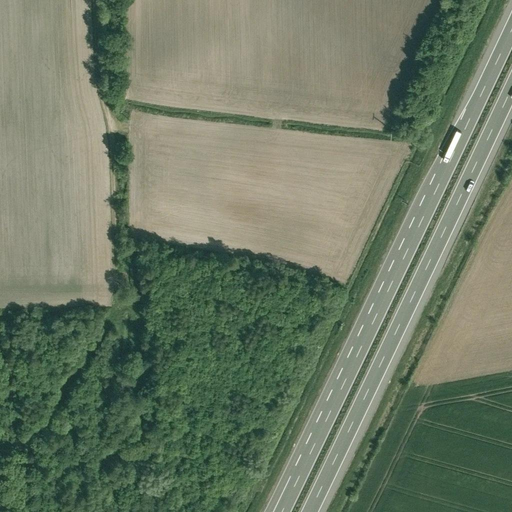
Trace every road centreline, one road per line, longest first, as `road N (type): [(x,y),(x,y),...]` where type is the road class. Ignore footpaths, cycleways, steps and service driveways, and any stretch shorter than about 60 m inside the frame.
road 1 (motorway): [(511,28),(306,459)]
road 2 (motorway): [(308,511),(511,83)]
road 3 (track): [(95,0),(100,88),(111,127),(115,272)]
